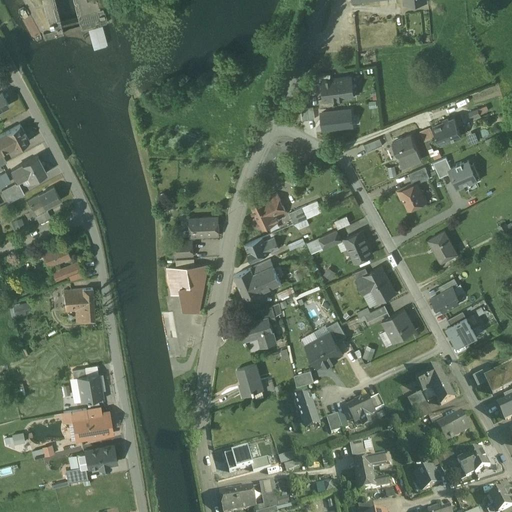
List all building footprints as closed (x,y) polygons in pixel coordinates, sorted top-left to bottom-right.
[(331,72),(315,74),(316,82),(322,82),(322,79),(331,78),(331,72)] [(331,78),(322,79),(322,82),(324,97),(324,99),(333,98),(354,96),(353,94),(355,94),(354,83),(352,83),(351,76),(331,78)] [(2,93),(0,93),(0,109),(9,105),(2,93)] [(333,98),(324,99),(324,97),(319,98),(320,106),(334,104),(333,98)] [(303,119),(315,118),(314,106),(302,107),(303,119)] [(350,109),(322,113),(324,129),(352,125),(350,109)] [(478,109),(469,113),(471,119),(480,115),(478,109)] [(455,118),(434,127),(440,143),(441,143),(441,142),(448,139),(448,140),(461,135),(455,118)] [(20,124),(5,132),(7,135),(0,139),(0,150),(1,152),(13,145),(14,149),(29,141),(20,124)] [(430,128),(420,132),(424,142),(435,138),(430,128)] [(475,132),(470,134),(474,142),(478,140),(475,132)] [(411,135),(393,143),(402,167),(421,160),(411,135)] [(377,140),(364,145),(367,152),(380,146),(377,140)] [(42,157),(48,171),(54,169),(48,155),(42,157)] [(37,156),(11,169),(17,180),(27,174),(31,181),(46,173),(37,156)] [(469,160),(462,163),(461,162),(456,164),(457,165),(449,169),(457,187),(477,178),(469,160)] [(425,167),(408,174),(413,185),(417,183),(417,184),(430,178),(425,167)] [(5,172),(0,175),(0,186),(10,181),(5,172)] [(18,182),(1,191),(8,203),(24,194),(18,182)] [(417,184),(417,183),(413,185),(406,189),(404,188),(397,191),(401,198),(403,197),(409,209),(417,206),(419,207),(426,204),(426,200),(425,196),(422,195),(417,184)] [(53,186),(28,200),(33,210),(43,204),(45,208),(61,200),(53,186)] [(287,213),(277,194),(267,198),(277,218),(287,213)] [(262,201),(260,196),(250,201),(263,228),(278,220),(277,218),(267,198),(262,201)] [(317,201),(302,208),(307,218),(322,212),(317,201)] [(302,208),(289,213),(294,224),(307,219),(307,218),(302,208)] [(47,210),(37,216),(41,224),(51,218),(47,210)] [(335,222),(338,229),(350,223),(347,216),(335,222)] [(218,217),(190,218),(191,236),(219,235),(218,217)] [(507,223),(499,227),(504,237),(511,233),(507,223)] [(336,230),(320,237),(325,248),(341,241),(336,230)] [(362,231),(345,239),(349,248),(348,251),(349,254),(352,255),(355,262),(372,254),(362,231)] [(457,253),(445,231),(429,240),(441,262),(457,253)] [(263,237),(246,244),(249,252),(248,252),(252,260),(269,252),(265,242),(263,237)] [(275,238),(265,242),(269,252),(279,248),(275,238)] [(193,240),(175,241),(176,256),(194,254),(193,240)] [(298,240),(288,245),(290,250),(300,245),(298,240)] [(65,243),(42,252),(47,265),(70,256),(65,243)] [(270,259),(251,268),(261,291),(281,283),(270,259)] [(79,262),(64,267),(67,275),(82,269),(79,262)] [(208,265),(168,267),(172,293),(181,292),(184,309),(199,312),(208,265)] [(395,293),(381,266),(368,273),(357,280),(356,280),(362,289),(369,285),(379,302),(395,293)] [(64,267),(53,272),(56,280),(67,275),(64,267)] [(251,268),(235,275),(245,299),(261,291),(251,268)] [(365,268),(353,273),(357,280),(368,273),(365,268)] [(453,286),(431,298),(437,308),(440,306),(443,311),(459,303),(456,297),(458,296),(453,286)] [(92,287),(64,290),(65,310),(75,310),(76,321),(95,320),(92,287)] [(13,315),(32,310),(29,300),(10,306),(13,315)] [(278,303),(273,305),(276,316),(282,313),(279,303),(278,303)] [(273,305),(261,310),(263,319),(269,317),(276,316),(273,305)] [(385,305),(365,315),(368,321),(388,312),(385,305)] [(405,309),(382,321),(394,342),(416,330),(405,309)] [(263,319),(241,325),(245,340),(259,336),(262,347),(276,343),(269,317),(263,319)] [(478,336),(474,327),(473,328),(466,317),(455,323),(447,327),(454,340),(457,338),(460,344),(466,341),(467,342),(478,336)] [(346,336),(338,321),(327,327),(330,332),(336,342),(346,336)] [(336,342),(330,332),(318,338),(331,362),(337,358),(337,357),(343,354),(336,342)] [(331,362),(318,338),(306,345),(318,368),(324,364),(325,365),(331,362)] [(366,346),(364,357),(372,359),(374,347),(366,346)] [(256,363),(237,368),(242,385),(240,385),(243,394),(253,391),(254,393),(255,393),(254,390),(262,387),(263,389),(264,388),(256,363)] [(85,367),(72,369),(74,377),(78,377),(78,376),(86,375),(85,367)] [(455,399),(439,367),(416,379),(423,393),(432,389),(441,406),(455,399)] [(511,369),(511,368),(486,380),(493,395),(511,386),(511,369)] [(311,370),(294,374),(297,386),(314,381),(311,370)] [(86,375),(78,376),(78,377),(82,400),(87,399),(88,400),(89,400),(89,399),(103,396),(99,373),(86,375)] [(24,384),(15,386),(17,394),(26,391),(24,384)] [(309,391),(294,396),(296,403),(294,403),(297,411),(299,411),(304,427),(319,422),(309,391)] [(433,417),(421,394),(408,401),(419,421),(428,418),(433,417)] [(379,397),(369,402),(374,413),(384,408),(379,397)] [(367,398),(348,407),(355,423),(360,420),(363,425),(372,420),(370,416),(375,414),(374,413),(369,402),(367,398)] [(511,399),(501,405),(503,409),(500,410),(505,421),(511,417),(511,399)] [(101,404),(60,412),(62,422),(72,421),(76,441),(113,434),(108,409),(102,410),(101,404)] [(462,413),(437,427),(442,436),(447,433),(451,441),(452,442),(454,441),(454,439),(471,430),(462,413)] [(433,417),(428,418),(432,426),(444,420),(441,414),(433,417)] [(338,416),(327,419),(332,434),(343,431),(341,425),(338,416)] [(229,429),(209,432),(215,466),(235,463),(232,440),(231,441),(229,429)] [(12,433),(14,443),(26,441),(24,431),(12,433)] [(363,441),(350,445),(353,458),(366,455),(363,441)] [(32,447),(34,457),(55,453),(53,444),(32,447)] [(113,445),(96,448),(85,451),(85,452),(87,465),(87,466),(116,460),(113,445)] [(481,449),(458,461),(466,478),(475,474),(475,475),(490,467),(481,449)] [(85,452),(77,453),(80,467),(85,466),(87,465),(85,452)] [(455,452),(446,455),(448,460),(457,456),(455,452)] [(446,455),(439,458),(441,463),(448,460),(446,455)] [(370,460),(354,463),(357,479),(373,475),(372,469),(386,466),(384,458),(370,461),(370,460)] [(298,462),(284,466),(286,472),(299,468),(298,462)] [(247,464),(235,466),(237,479),(249,476),(247,464)] [(80,467),(66,469),(68,482),(88,479),(85,466),(80,467)] [(432,468),(416,475),(423,492),(440,484),(432,468)] [(373,475),(357,479),(359,494),(376,490),(390,487),(388,479),(374,482),(373,475)] [(334,480),(324,482),(326,492),(336,490),(334,480)] [(253,488),(236,491),(240,511),(243,511),(257,509),(253,488)] [(393,489),(386,490),(387,498),(394,497),(393,489)] [(503,489),(490,496),(497,511),(501,511),(511,507),(503,489)] [(240,511),(236,491),(220,495),(222,511),(240,511)] [(276,495),(269,496),(272,511),(277,510),(279,509),(276,495)] [(269,496),(262,497),(264,511),(268,511),(272,511),(269,496)] [(278,499),(280,507),(286,505),(286,509),(291,508),(289,496),(278,499)] [(374,511),(373,503),(358,506),(359,511),(374,511)]
